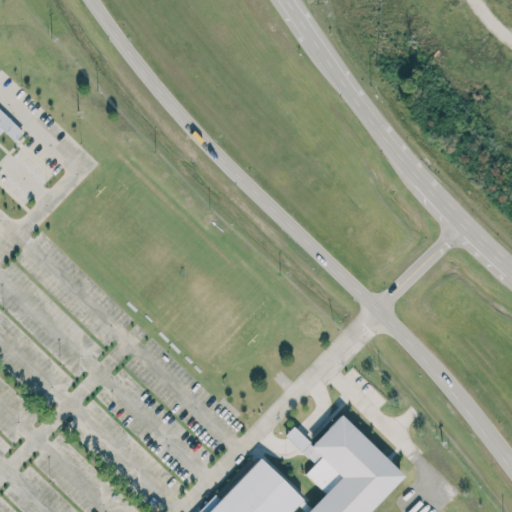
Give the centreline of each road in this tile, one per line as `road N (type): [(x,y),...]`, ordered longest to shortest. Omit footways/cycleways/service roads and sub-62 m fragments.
road 1 (primary): [(93,0),(135,59),(487,419),(511,456)]
road 2 (primary): [(461,222),(374,307)]
